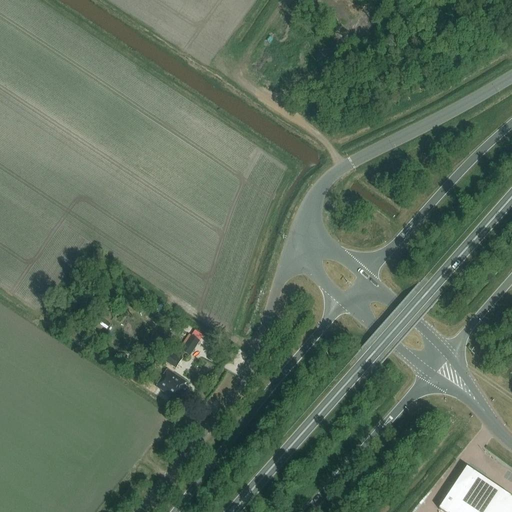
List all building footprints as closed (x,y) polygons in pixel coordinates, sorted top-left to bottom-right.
[(104,320),(100,326),(106,330),(110,325),(104,320)] [(189,357),(200,342),(190,336),(180,350),(189,357)] [(170,354),(165,362),(175,368),(180,360),(170,354)] [(168,371),(159,384),(157,388),(175,400),(180,393),(183,395),(187,388),(185,386),(187,383),(168,371)] [(511,511),(511,498),(467,468),(439,510),(441,511),(511,511)]
